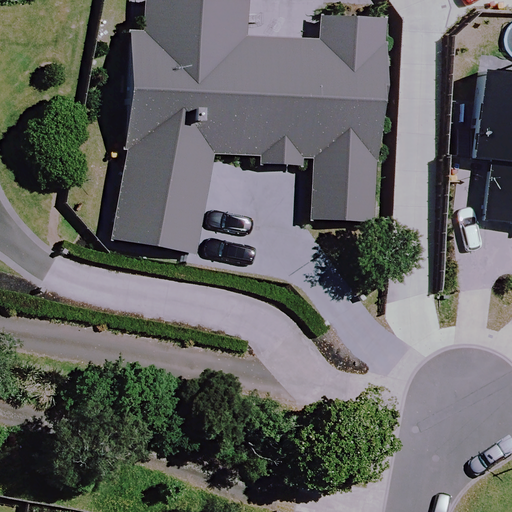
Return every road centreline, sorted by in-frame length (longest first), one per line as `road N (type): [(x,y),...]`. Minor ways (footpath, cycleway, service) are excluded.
road 1 (residential): [(413,0),(425,26),(410,301),(440,373),(473,407)]
road 2 (residential): [(416,511),(423,483),(473,407)]
